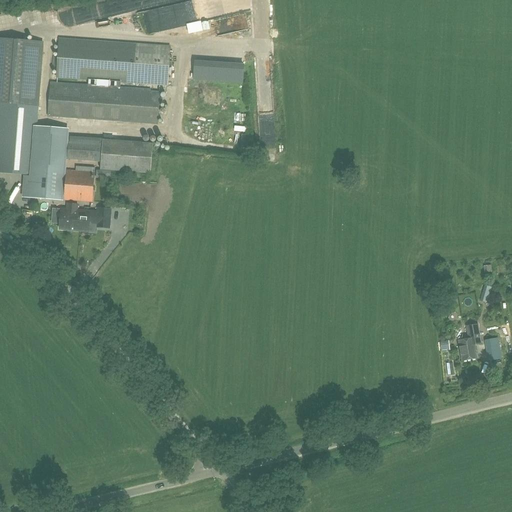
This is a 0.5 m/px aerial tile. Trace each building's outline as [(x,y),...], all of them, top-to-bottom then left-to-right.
[(0,172),(29,175),(29,178),(25,177),(23,196),(62,199),(67,129),(39,127),(36,127),(43,40),(0,37),(0,172)] [(120,89),(121,81),(167,84),(170,47),(58,39),(56,77),(88,79),(88,87),(120,89)] [(270,56),(260,56),(260,80),(270,80),(270,56)] [(158,123),(160,92),(120,89),(88,87),(50,85),(48,116),(158,123)] [(151,173),(153,143),(103,139),(100,169),(151,173)] [(75,171),(67,170),(64,199),(92,202),(95,167),(75,165),(75,171)] [(76,215),(77,210),(77,204),(67,204),(67,212),(61,211),(59,229),(79,230),(80,218),(78,218),(78,215),(76,215)] [(98,212),(77,210),(76,215),(78,215),(78,218),(80,218),(79,230),(88,231),(89,223),(97,224),(97,227),(109,228),(111,209),(98,208),(98,212)] [(474,344),(480,343),(477,324),(467,326),(469,339),(459,340),(462,360),(476,358),(474,344)]
